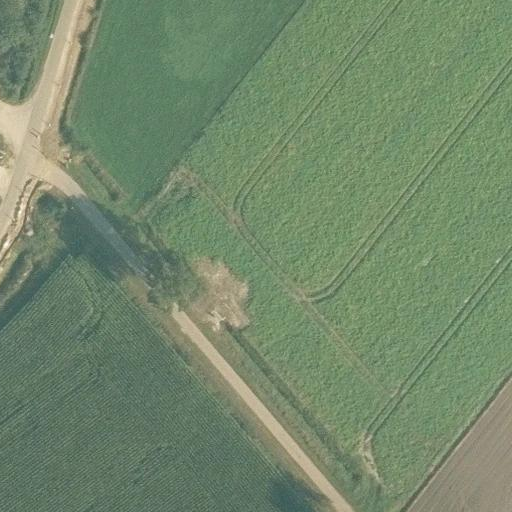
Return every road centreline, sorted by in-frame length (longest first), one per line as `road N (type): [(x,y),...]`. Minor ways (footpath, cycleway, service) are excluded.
road 1 (unclassified): [(335,511),(29,144)]
road 2 (unclassified): [(29,144),(73,0)]
